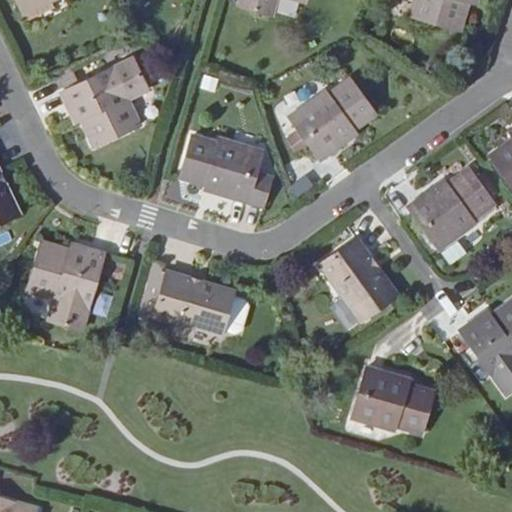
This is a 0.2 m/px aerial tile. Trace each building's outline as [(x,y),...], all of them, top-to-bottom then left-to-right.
[(16,0),(23,15),(55,0),(16,0)] [(244,0),(242,7),(270,14),(274,0),(296,0),(308,3),(309,0),(244,0)] [(462,33),(471,0),(418,0),(413,19),(462,33)] [(133,60),(62,94),(71,112),(77,110),(95,149),(140,127),(126,96),(145,86),(133,60)] [(375,117),(351,82),(331,96),(329,93),(291,119),(321,162),(359,135),(356,131),(375,117)] [(204,191),(248,204),(264,209),(272,182),(256,178),(263,154),(218,141),(217,145),(193,138),(181,180),(205,187),(204,191)] [(511,143),(491,159),(511,188),(511,143)] [(469,171),(448,184),(446,181),(407,208),(439,251),(477,224),(475,221),(495,207),(469,171)] [(0,225),(20,216),(0,175),(0,225)] [(461,239),(441,251),(450,265),(470,252),(461,239)] [(320,267),(361,323),(398,297),(357,240),(320,267)] [(105,255),(86,250),(84,256),(42,244),(27,292),(60,302),(55,324),(82,331),(105,255)] [(167,276),(147,270),(135,309),(155,316),(167,276)] [(234,294),(167,274),(167,276),(155,316),(154,317),(222,337),(223,333),(233,298),(234,294)] [(239,334),(247,306),(245,302),(233,298),(223,333),(235,336),(239,334)] [(508,397),(511,393),(511,304),(480,327),(477,322),(461,333),(508,397)] [(398,428),(422,435),(434,395),(409,388),(410,383),(366,370),(352,419),(396,432),(398,428)] [(0,500),(37,511),(0,499),(0,500)] [(0,511),(36,511),(37,511),(0,500),(0,511)]
